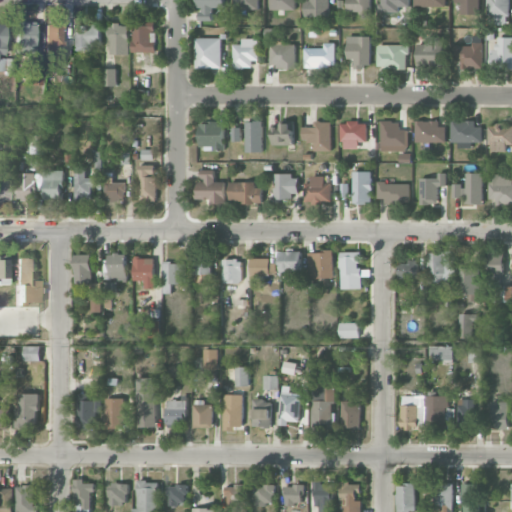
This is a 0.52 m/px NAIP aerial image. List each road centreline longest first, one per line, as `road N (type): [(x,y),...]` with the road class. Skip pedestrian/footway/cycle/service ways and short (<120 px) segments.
road 1 (residential): [(511,232),(0,231)]
road 2 (residential): [(511,457),(0,456)]
road 3 (residential): [(176,95),(511,95)]
road 4 (residential): [(383,511),(382,232)]
road 5 (residential): [(62,511),(62,232)]
road 6 (residential): [(176,231),(176,0)]
